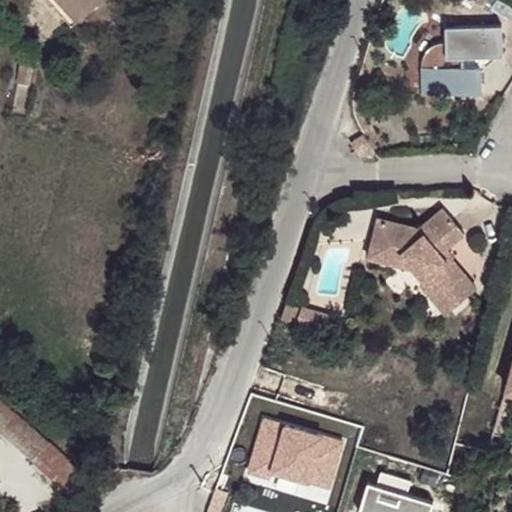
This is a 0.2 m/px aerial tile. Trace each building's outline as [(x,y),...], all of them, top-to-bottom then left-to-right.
[(50,0),(74,28),(89,14),(78,0),(50,0)] [(78,0),(89,14),(104,0),(78,0)] [(502,27),(446,24),(445,44),(434,44),(424,53),(423,66),(433,66),(432,92),(472,94),(476,94),(477,67),(473,67),(474,57),(501,58),(502,27)] [(22,65),(19,82),(28,84),(31,66),(22,65)] [(423,66),(419,66),(417,91),(432,92),(433,66),(423,66)] [(355,135),(344,145),(354,156),(365,146),(355,135)] [(370,220),(363,247),(392,255),(405,270),(417,283),(412,286),(437,317),(470,291),(444,261),(441,263),(433,254),(439,250),(456,234),(436,209),(411,229),(370,220)] [(392,255),(363,247),(360,259),(405,270),(392,255)] [(447,258),(439,250),(433,254),(441,263),(444,261),(447,258)] [(277,299),(272,315),(288,321),(294,304),(277,299)] [(511,347),(500,390),(511,393),(511,347)] [(28,426),(0,402),(0,424),(16,438),(28,426)] [(337,440),(258,416),(242,469),(263,475),(266,468),(302,479),(304,472),(325,479),(337,440)] [(28,426),(16,438),(14,441),(69,493),(84,479),(28,426)] [(405,479),(375,470),(371,483),(362,480),(353,511),(354,511),(424,511),(428,500),(401,492),(405,479)]
